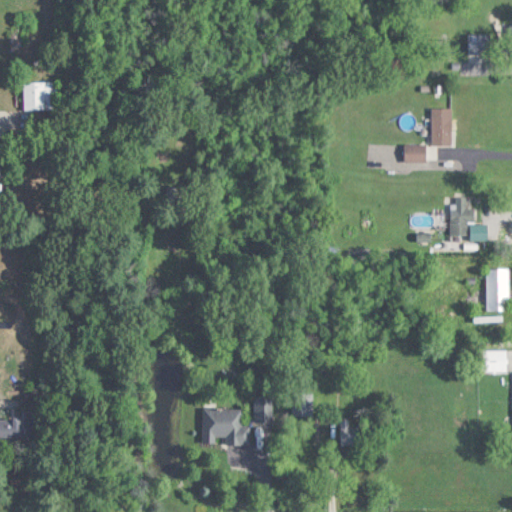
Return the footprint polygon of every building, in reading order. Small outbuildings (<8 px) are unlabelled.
[(468,34),(468,52),(492,52),(492,34),(468,34)] [(56,109),(56,81),(23,81),(23,109),(56,109)] [(432,108),(432,145),(452,145),(452,108),(432,108)] [(425,161),(425,144),(405,144),(405,161),(425,161)] [(180,186),(167,186),(167,199),(180,199),(180,186)] [(484,240),(484,224),(475,224),(475,207),(467,207),(467,197),(452,196),(451,235),(471,235),(471,240),(484,240)] [(509,268),(487,268),(487,310),(509,310),(509,268)] [(507,349),(479,349),(479,371),(507,371),(507,349)] [(312,394),(293,394),(293,416),(312,416),(312,394)] [(254,421),(272,421),(272,396),(254,396),(254,421)] [(225,444),(246,444),(246,408),(203,408),(203,441),(225,441),(225,444)] [(0,438),(25,438),(24,418),(0,417),(0,438)] [(355,420),(340,420),(340,444),(355,444),(355,420)]
